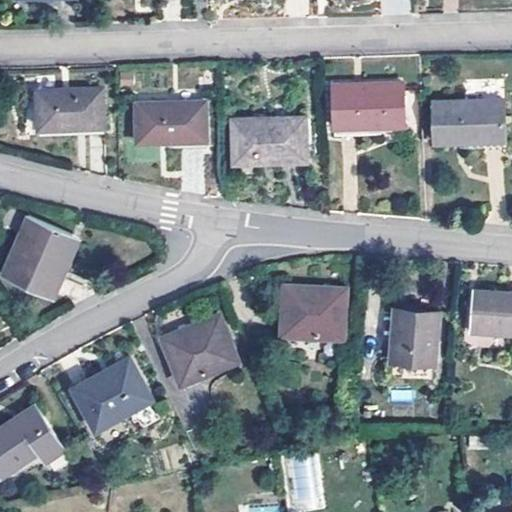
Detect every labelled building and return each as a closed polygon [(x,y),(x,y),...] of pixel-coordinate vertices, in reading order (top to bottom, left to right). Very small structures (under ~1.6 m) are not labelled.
[(334,83),(335,126),(406,124),(405,82),(334,83)] [(40,88),(43,129),(107,126),(105,86),(40,88)] [(435,100),(436,142),(505,139),(505,97),(435,100)] [(138,99),(140,143),(211,141),(208,98),(138,99)] [(236,118),(236,161),(307,161),(306,115),(236,118)] [(29,214),(1,273),(54,295),(82,237),(29,214)] [(283,334),(345,340),(348,287),(287,282),(283,334)] [(473,331),(511,333),(511,291),(476,289),(473,331)] [(396,359),(432,363),(438,311),(400,307),(396,359)] [(183,383),(243,359),(223,311),(163,334),(183,383)] [(96,427),(152,400),(130,355),(74,384),(96,427)] [(47,459),(63,450),(34,403),(0,425),(0,466),(4,472),(41,449),(47,459)]
